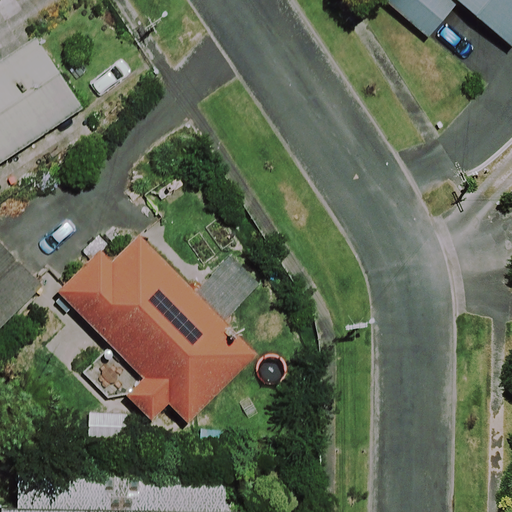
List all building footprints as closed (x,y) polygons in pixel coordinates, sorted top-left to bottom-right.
[(451,9),(440,0),(379,0),(379,1),(424,40),(451,9)] [(511,43),(511,0),(449,0),(507,49),(511,43)] [(0,62),(0,161),(48,129),(62,150),(90,131),(31,42),(0,62)] [(250,361),(137,238),(107,266),(98,256),(57,294),(138,382),(123,395),(148,422),(166,406),(182,423),(250,361)] [(0,324),(37,290),(0,250),(0,324)] [(0,511),(236,511),(237,477),(11,472),(11,505),(0,505),(0,511)]
